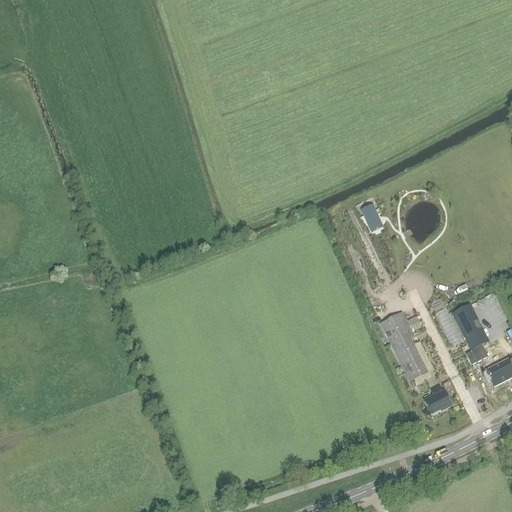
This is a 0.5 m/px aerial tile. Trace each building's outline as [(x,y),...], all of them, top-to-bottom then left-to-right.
[(382,228),(374,212),(364,216),(372,233),(382,228)] [(452,347),(464,341),(447,309),(435,315),(452,347)] [(469,346),(485,338),(481,330),(476,320),(472,312),(456,320),(469,346)] [(402,314),(380,325),(410,383),(428,373),(410,338),(413,336),(402,314)] [(511,357),(484,371),(493,388),(498,385),(509,380),(509,381),(510,381),(511,379),(511,370),(510,367),(511,366),(511,344),(507,348),(511,357)] [(482,347),(466,356),(472,367),(488,358),(482,347)] [(501,356),(499,350),(492,352),(495,358),(501,356)] [(444,392),(443,393),(440,387),(431,392),(434,397),(424,402),(431,416),(442,410),(443,411),(452,406),(444,392)]
